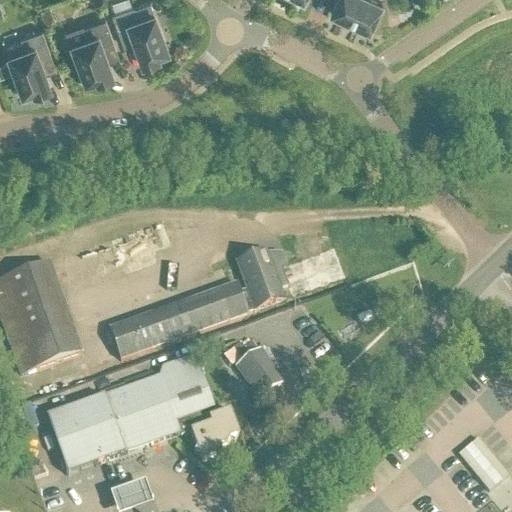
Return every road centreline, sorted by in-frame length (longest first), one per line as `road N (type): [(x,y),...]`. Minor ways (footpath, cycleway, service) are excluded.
road 1 (tertiary): [(495,265),(233,511)]
road 2 (residential): [(0,131),(165,97),(201,68),(233,24)]
road 3 (residential): [(358,84),(408,162),(495,265)]
road 4 (residential): [(475,0),(358,84)]
road 5 (residential): [(233,24),(358,84)]
